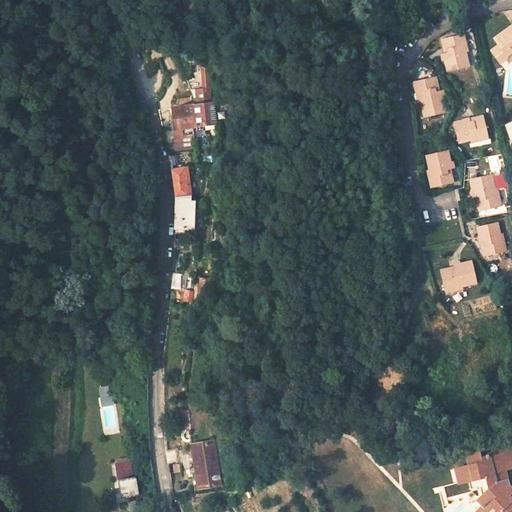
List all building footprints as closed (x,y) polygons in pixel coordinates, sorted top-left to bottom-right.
[(511,26),(495,39),(499,46),(492,50),(501,63),(507,59),(508,55),(511,52),(511,26)] [(471,64),(464,31),(444,35),(446,46),(451,45),(451,50),(448,50),(444,51),(445,58),(447,58),(449,68),(471,64)] [(202,67),(203,88),(194,88),(195,100),(213,99),(211,66),(202,67)] [(426,113),(448,108),(445,93),(446,93),(444,86),(441,87),(437,87),(436,85),(440,84),(437,73),(418,77),(426,113)] [(393,76),(380,78),(381,85),(394,83),(393,76)] [(394,83),(381,85),(382,92),(395,90),(394,83)] [(395,90),(382,92),(383,98),(396,96),(395,90)] [(396,97),(384,99),(385,105),(397,103),(396,97)] [(206,104),(172,109),(175,130),(217,124),(215,103),(207,105),(206,104)] [(224,123),(220,103),(215,103),(217,124),(224,123)] [(397,103),(385,106),(386,112),(398,110),(397,103)] [(387,118),(399,116),(398,110),(386,112),(387,118)] [(459,139),(489,133),(484,113),(474,116),(474,119),(471,120),(470,116),(470,115),(463,117),(463,118),(455,120),(459,139)] [(195,147),(193,136),(182,138),(184,149),(195,147)] [(448,169),(447,166),(451,165),(454,165),(453,158),(452,158),(449,146),(427,151),(434,183),(453,179),(451,169),(448,169)] [(189,196),(185,169),(172,171),(176,198),(189,196)] [(470,176),(473,187),(470,188),(472,194),(476,194),(480,193),(481,196),(477,197),(479,207),(499,203),(496,188),(509,185),(506,173),(494,176),(492,171),(470,176)] [(186,230),(190,196),(189,196),(176,198),(175,229),(186,230)] [(484,239),(485,242),(481,243),(483,253),(504,248),(497,219),(481,223),(477,224),(479,232),(478,232),(480,240),(484,239)] [(446,288),(477,280),(472,258),(460,261),(460,259),(453,261),(454,265),(455,269),(452,270),(451,266),(440,269),(442,273),(446,288)] [(373,393),(375,394),(377,393),(379,392),(380,390),(380,388),(380,386),(378,384),(376,383),(374,383),(372,384),(371,385),(370,387),(370,389),(370,391),(372,392),(373,393)] [(111,397),(99,398),(100,405),(112,403),(111,397)] [(193,447),(199,490),(221,486),(214,442),(192,446),(193,447)] [(511,455),(510,447),(485,454),(486,457),(480,458),(478,452),(466,456),(469,466),(455,470),(459,485),(468,482),(470,492),(479,490),(481,497),(477,502),(485,510),(483,511),(511,511),(511,502),(507,497),(511,491),(508,487),(506,481),(501,482),(499,472),(504,470),(511,468),(511,455)] [(130,465),(117,467),(122,498),(138,495),(135,477),(133,478),(130,465)]
